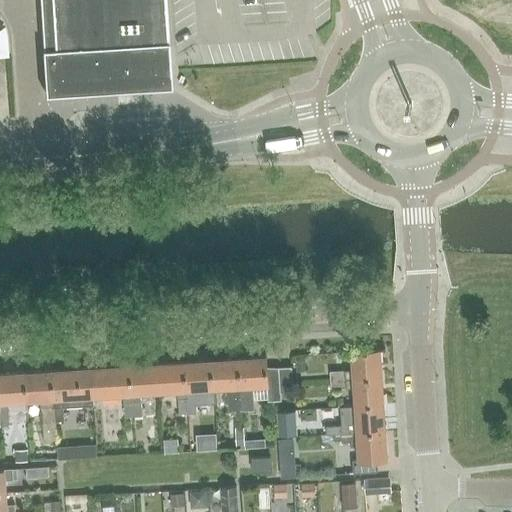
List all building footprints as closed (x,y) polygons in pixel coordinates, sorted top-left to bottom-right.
[(167,72),(161,0),(37,0),(43,93),(45,93),(153,86),(152,73),(160,73),(167,72)] [(330,379),(381,375),(379,349),(351,351),(353,370),(330,371),(330,379)] [(281,400),(280,392),(278,367),(267,368),(266,356),(238,358),(241,409),(250,409),(249,386),(266,384),(268,401),(281,400)] [(229,410),(241,409),(238,358),(211,360),(213,388),(227,387),(229,410)] [(214,403),(213,388),(211,360),(184,361),(187,413),(196,412),(195,404),(214,403)] [(179,413),(187,413),(184,361),(157,363),(158,391),(177,390),(179,413)] [(140,392),(158,391),(157,363),(129,365),(133,416),(142,416),(140,392)] [(124,417),(133,416),(129,365),(90,367),(92,396),(123,394),(124,417)] [(90,367),(51,370),(55,422),(63,421),(62,407),(93,405),(92,396),(90,367)] [(278,367),(280,392),(293,391),(291,367),(278,367)] [(56,439),(55,422),(51,370),(24,372),(26,400),(40,399),(41,407),(42,422),(43,440),(56,439)] [(8,401),(26,400),(24,372),(0,373),(0,417),(0,425),(9,424),(8,401)] [(355,405),(383,404),(381,375),(330,379),(331,388),(354,387),(355,405)] [(334,434),(385,431),(383,404),(355,405),(341,406),(342,425),(326,426),(327,434),(334,434)] [(385,431),(334,434),(335,443),(351,442),(351,448),(358,448),(359,460),(352,460),(353,473),(377,472),(376,459),(387,458),(385,431)] [(73,446),(74,461),(90,460),(89,445),(73,446)] [(252,458),(252,472),(271,471),(270,457),(252,458)] [(13,480),(12,469),(4,469),(4,468),(0,468),(0,492),(6,492),(5,480),(13,480)] [(365,493),(389,492),(388,478),(364,479),(365,493)] [(221,487),(222,511),(238,511),(236,486),(221,487)] [(330,496),(328,486),(296,490),(299,509),(315,506),(314,498),(330,496)] [(340,511),(355,511),(355,487),(340,487),(340,511)] [(255,491),(256,509),(284,508),(283,489),(255,491)] [(0,511),(14,511),(14,505),(7,505),(6,492),(0,492),(0,511)]
